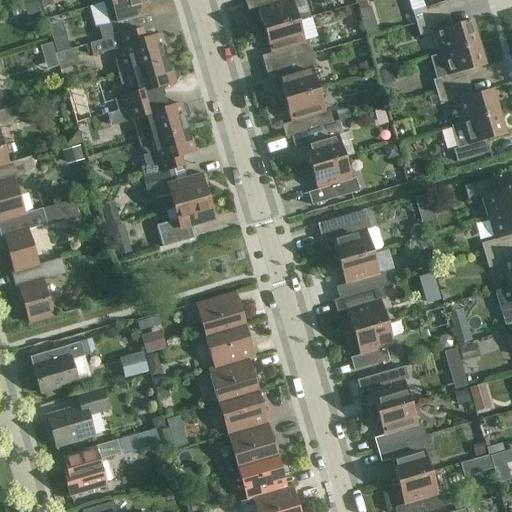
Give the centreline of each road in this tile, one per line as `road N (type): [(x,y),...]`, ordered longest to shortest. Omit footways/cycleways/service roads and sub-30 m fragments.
road 1 (residential): [(352,511),(201,0)]
road 2 (residential): [(38,511),(0,383)]
